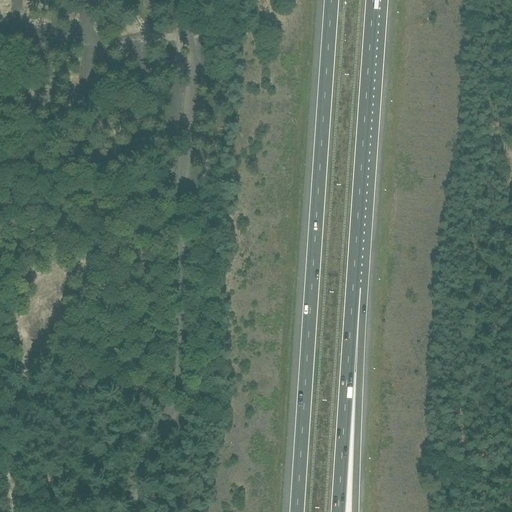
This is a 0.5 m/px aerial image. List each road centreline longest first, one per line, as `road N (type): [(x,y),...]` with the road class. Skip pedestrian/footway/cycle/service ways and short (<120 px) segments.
road 1 (motorway): [(331,0),(296,511)]
road 2 (motorway): [(352,287),(373,0)]
road 3 (motorway): [(338,511),(352,287)]
road 4 (motorway): [(353,511),(352,287)]
